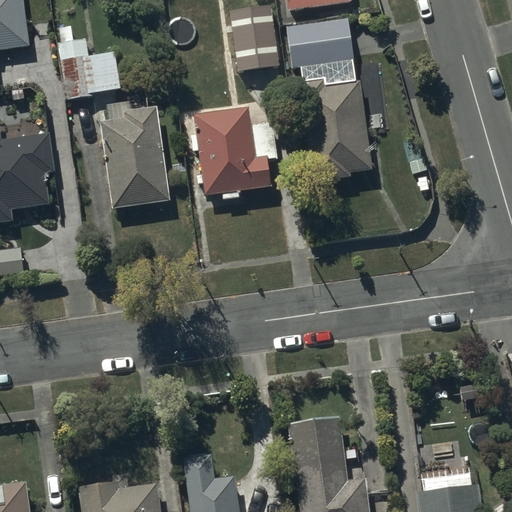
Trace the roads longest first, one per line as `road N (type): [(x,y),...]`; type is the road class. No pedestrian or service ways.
road 1 (residential): [(0,359),(511,287)]
road 2 (residential): [(447,0),(511,223)]
